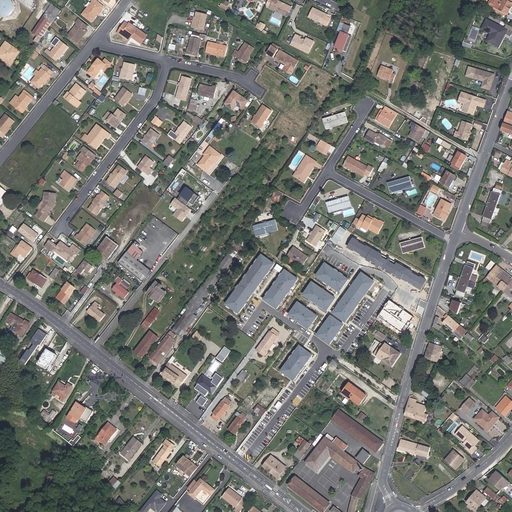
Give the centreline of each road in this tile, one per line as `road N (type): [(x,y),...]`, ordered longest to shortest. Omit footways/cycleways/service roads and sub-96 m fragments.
road 1 (tertiary): [(301,511),(0,283)]
road 2 (tertiary): [(456,234),(384,474),(392,506)]
road 3 (unknown): [(91,347),(213,197),(215,175)]
road 4 (residential): [(59,228),(154,100),(168,60)]
road 5 (track): [(339,72),(484,160)]
road 6 (tertiary): [(511,80),(456,234)]
road 7 (residential): [(0,161),(94,42)]
road 8 (residential): [(326,170),(445,236),(456,234)]
road 9 (unknown): [(269,326),(196,429)]
road 10 (residential): [(416,511),(511,438)]
